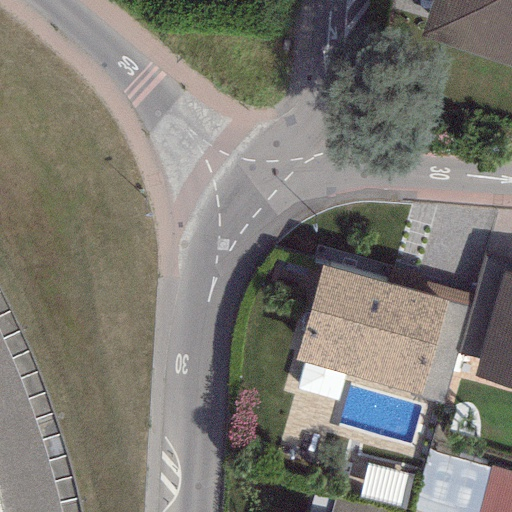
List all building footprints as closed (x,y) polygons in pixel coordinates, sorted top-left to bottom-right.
[(511,0),(425,0),(418,24),(511,51),(511,0)] [(511,246),(498,243),(468,354),(511,365),(511,246)] [(449,283),(319,250),(288,355),(420,388),(449,283)] [(0,511),(8,511),(3,482),(0,473),(0,511)] [(340,511),(285,496),(280,511),(340,511)]
